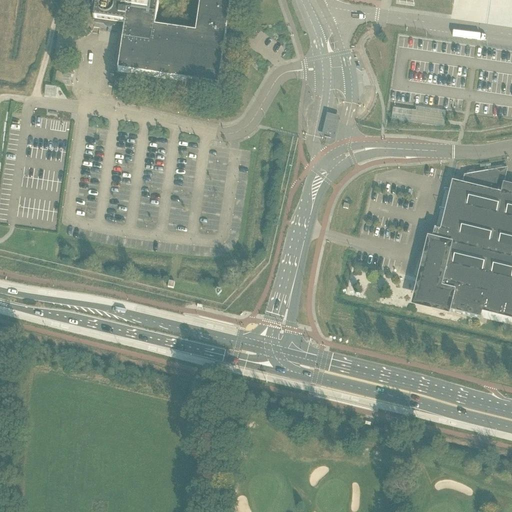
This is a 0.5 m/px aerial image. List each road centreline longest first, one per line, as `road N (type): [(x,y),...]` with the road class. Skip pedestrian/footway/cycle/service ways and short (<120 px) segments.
road 1 (secondary): [(0,303),(270,369)]
road 2 (secondary): [(266,348),(0,290)]
road 3 (secondary): [(270,369),(511,426)]
road 4 (secondary): [(511,412),(282,352)]
road 5 (unclassified): [(303,0),(322,72),(315,149),(331,167)]
road 6 (unclassified): [(340,159),(369,150),(455,153),(511,144)]
road 7 (unclassified): [(340,159),(351,71),(320,0)]
road 8 (unclassified): [(291,286),(312,203),(331,167)]
